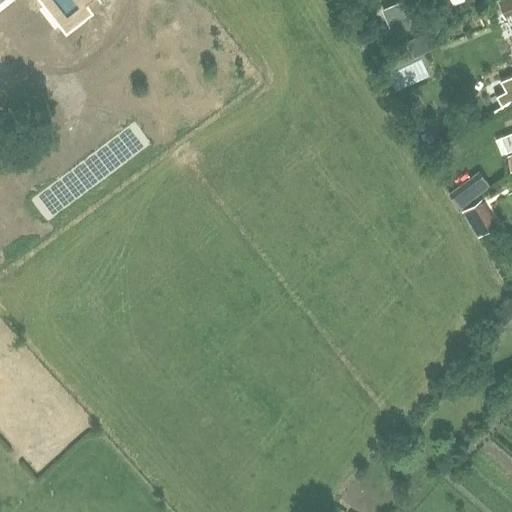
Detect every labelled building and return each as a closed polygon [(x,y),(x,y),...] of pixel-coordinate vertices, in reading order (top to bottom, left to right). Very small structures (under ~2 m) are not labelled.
[(0,49),(34,31),(27,17),(10,26),(0,7),(0,49)] [(405,18),(389,25),(394,38),(410,31),(405,18)] [(511,42),(511,21),(502,26),(509,44),(511,42)] [(386,62),(394,58),(390,50),(382,55),(386,62)] [(511,132),(509,134),(501,138),(507,153),(511,150),(511,132)] [(461,209),(484,192),(474,179),(451,196),(461,209)] [(478,235),(497,224),(482,199),(463,210),(478,235)] [(511,326),(511,297),(498,314),(511,326)]
